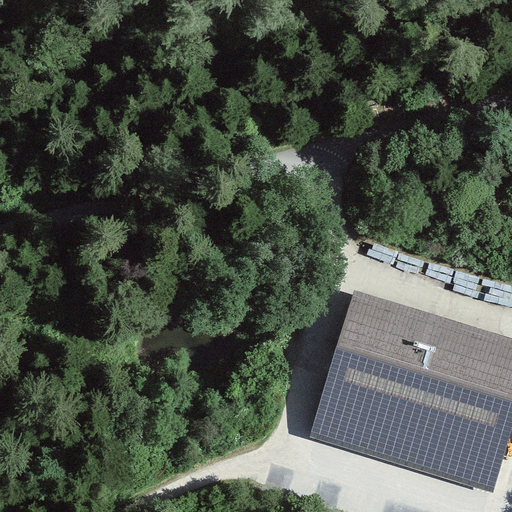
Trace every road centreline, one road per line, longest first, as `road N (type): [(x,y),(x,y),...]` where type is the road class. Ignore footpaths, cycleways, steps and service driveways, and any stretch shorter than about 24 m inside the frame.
road 1 (track): [(511,109),(319,165),(0,236)]
road 2 (track): [(139,511),(281,445),(340,262),(319,165)]
